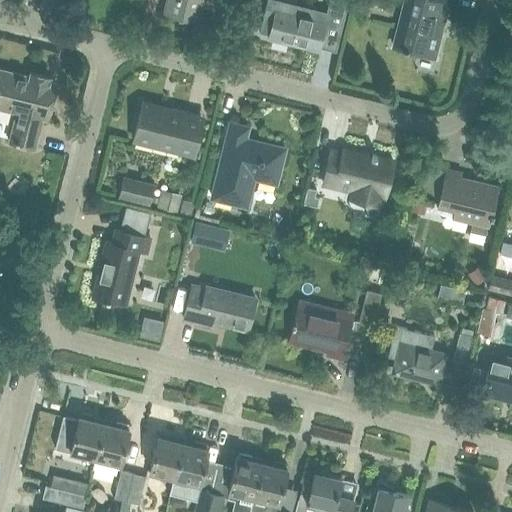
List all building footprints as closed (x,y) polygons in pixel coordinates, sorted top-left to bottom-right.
[(203,0),(166,0),(164,11),(198,20),(203,1),(203,0)] [(283,0),(267,0),(259,31),(269,34),(268,38),(319,50),(320,46),(336,50),(345,15),(348,0),(329,0),(327,11),(283,0)] [(451,0),(404,0),(393,46),(403,48),(403,50),(407,51),(408,49),(419,52),(420,47),(435,51),(439,35),(436,35),(444,1),(451,3),(451,0)] [(47,119),(50,108),(43,106),(50,76),(31,72),(30,76),(0,68),(0,108),(15,112),(8,140),(35,147),(42,118),(47,119)] [(428,87),(441,85),(440,72),(427,73),(428,87)] [(140,112),(135,133),(132,141),(194,157),(199,139),(195,138),(201,117),(159,107),(160,104),(143,99),(141,107),(140,107),(139,111),(140,112)] [(276,184),(280,167),(285,147),(245,138),(248,126),(230,122),(211,197),(247,206),(251,191),(243,189),(246,176),(276,184)] [(326,169),(323,183),(335,186),(336,184),(352,188),(349,197),(378,204),(381,195),(384,196),(388,180),(393,161),(376,157),(377,155),(372,154),(371,156),(344,149),(343,153),(331,150),(326,169)] [(447,168),(438,204),(439,204),(438,209),(438,212),(439,213),(441,214),(453,217),(472,222),(470,231),(485,235),(487,225),(493,205),(497,185),(460,176),(461,172),(447,168)] [(124,177),(119,199),(148,206),(154,184),(124,177)] [(308,187),(304,203),(317,207),(320,197),(315,196),(316,189),(308,187)] [(161,190),(158,204),(178,210),(181,196),(161,190)] [(184,201),(180,216),(191,218),(194,203),(184,201)] [(424,213),(426,203),(414,201),(412,211),(424,213)] [(122,220),(146,226),(149,214),(125,208),(122,220)] [(196,222),(191,240),(222,248),(227,230),(196,222)] [(270,237),(288,241),(292,229),(274,224),(270,237)] [(150,237),(131,232),(116,229),(112,242),(106,240),(93,295),(125,303),(130,284),(138,250),(146,252),(150,237)] [(511,243),(504,242),(501,253),(511,255),(511,243)] [(498,290),(501,279),(502,277),(492,275),(490,289),(498,290)] [(498,290),(498,291),(511,294),(511,281),(501,279),(498,290)] [(255,298),(239,295),(242,285),(227,282),(225,291),(205,286),(205,289),(192,285),(183,318),(213,325),(214,320),(248,329),(255,298)] [(456,288),(454,296),(457,300),(461,302),(464,290),(456,288)] [(381,293),(366,289),(358,322),(373,325),(381,293)] [(505,299),(489,295),(486,308),(486,309),(495,311),(502,312),(505,299)] [(298,306),(294,320),(289,339),(328,349),(327,354),(342,358),(352,319),(298,306)] [(395,325),(388,356),(389,356),(390,354),(397,356),(394,371),(438,382),(445,353),(431,349),(434,335),(395,325)] [(165,328),(160,348),(181,354),(187,334),(165,328)] [(454,357),(463,359),(469,335),(460,332),(454,357)] [(482,393),(500,397),(501,394),(511,396),(511,360),(492,355),(482,393)] [(95,456),(104,422),(93,419),(94,415),(81,412),(80,416),(79,415),(78,418),(63,414),(55,447),(71,451),(72,450),(95,456)] [(104,422),(95,456),(121,462),(129,428),(128,428),(129,424),(116,421),(115,425),(104,422)] [(149,469),(174,476),(183,442),(172,439),(173,435),(160,432),(159,436),(158,435),(149,469)] [(194,445),(183,442),(174,476),(199,482),(208,448),(207,448),(208,444),(195,441),(194,445)] [(262,462),(251,459),(252,455),(239,452),(238,455),(237,455),(232,475),(228,490),(229,490),(227,497),(235,499),(231,511),(248,511),(253,496),(262,462)] [(273,464),(262,462),(253,496),(248,511),(267,511),(269,505),(275,507),(276,502),(279,502),(287,468),(286,467),(287,464),(274,460),(273,464)] [(121,469),(114,497),(122,499),(126,500),(133,472),(121,469)] [(303,482),(301,490),(295,511),(345,511),(348,500),(337,497),(342,477),(314,471),(311,484),(303,482)] [(133,472),(126,500),(130,501),(139,503),(146,475),(133,472)] [(367,511),(402,511),(407,494),(393,490),(394,489),(379,482),(372,497),(376,499),(373,508),(369,507),(367,511)] [(46,484),(43,497),(82,506),(85,494),(46,484)] [(194,511),(207,511),(213,491),(201,488),(194,511)] [(220,511),(225,494),(213,491),(207,511),(220,511)] [(473,511),(473,510),(431,500),(427,511),(473,511)]
